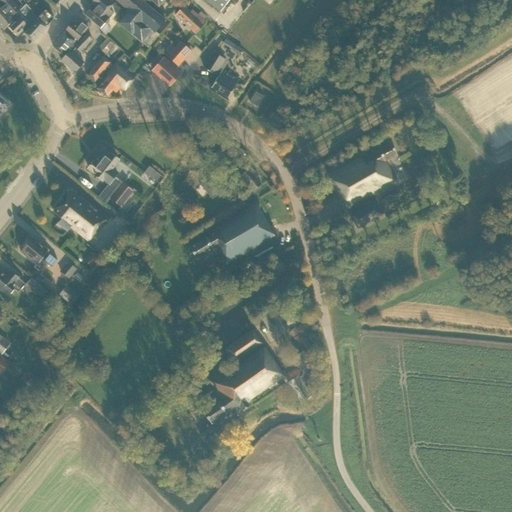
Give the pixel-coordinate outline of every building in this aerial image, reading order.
[(0,0),(0,25),(4,30),(8,26),(15,20),(12,17),(20,10),(10,0),(0,0)] [(94,0),(92,3),(94,5),(93,6),(85,15),(101,28),(105,24),(109,19),(108,19),(109,17),(110,18),(114,13),(109,9),(113,5),(107,0),(94,0)] [(155,32),(165,20),(141,0),(115,0),(127,10),(125,12),(127,14),(119,24),(142,42),(148,47),(158,35),(155,32)] [(151,0),(152,1),(151,3),(157,8),(164,0),(151,0)] [(204,0),(220,12),(229,0),(204,0)] [(20,10),(12,17),(15,20),(8,26),(17,36),(23,31),(37,17),(32,12),(32,11),(26,4),(20,10)] [(175,15),(193,31),(203,20),(192,10),(190,12),(183,6),(175,15)] [(24,33),(33,42),(54,19),(45,10),(37,18),(37,17),(23,31),(25,33),(24,33)] [(65,30),(72,36),(78,41),(88,28),(80,22),(76,27),(71,23),(65,30)] [(53,47),(63,55),(68,48),(70,50),(78,41),(72,36),(71,38),(64,33),(53,47)] [(77,56),(92,40),(87,34),(75,47),(76,48),(71,53),(69,52),(61,61),(74,73),(84,62),(77,56)] [(239,54),(242,49),(225,39),(222,44),(239,54)] [(99,48),(106,54),(113,45),(107,40),(99,48)] [(176,48),(172,45),(164,54),(178,66),(191,51),(181,42),(176,48)] [(213,52),(204,67),(216,75),(216,74),(219,76),(212,87),(228,98),(239,80),(234,77),(233,79),(227,75),(228,73),(220,68),(226,59),(213,52)] [(87,75),(95,82),(111,63),(103,56),(87,75)] [(152,71),(170,87),(182,73),(164,57),(152,71)] [(124,91),(134,78),(116,63),(106,74),(108,75),(97,89),(107,97),(112,90),(116,93),(120,88),(124,91)] [(249,102),(257,107),(263,97),(256,92),(249,102)] [(2,112),(8,104),(0,96),(0,114),(2,112)] [(374,195),(397,182),(385,161),(397,154),(391,144),(363,160),(361,156),(328,175),(358,228),(384,213),(374,195)] [(217,148),(209,156),(223,170),(230,163),(217,148)] [(112,169),(118,160),(111,155),(104,150),(95,161),(91,162),(88,165),(88,169),(102,180),(103,179),(109,184),(118,173),(112,169)] [(150,166),(145,172),(159,184),(164,178),(150,166)] [(238,178),(249,192),(260,184),(255,177),(257,175),(249,166),(237,176),(233,172),(228,176),(233,182),(238,178)] [(110,199),(122,208),(135,192),(123,182),(110,199)] [(60,219),(89,241),(107,218),(78,196),(77,197),(68,190),(52,210),(61,217),(60,219)] [(215,249),(225,265),(273,236),(268,228),(270,227),(255,202),(216,226),(217,230),(189,247),(197,260),(215,249)] [(42,259),(52,268),(58,261),(47,252),(49,250),(44,246),(42,246),(32,238),(21,251),(37,264),(42,259)] [(77,269),(68,262),(60,271),(69,279),(77,269)] [(18,293),(25,284),(18,278),(19,277),(12,271),(11,272),(7,268),(0,276),(0,287),(9,295),(14,289),(18,293)] [(40,283),(44,278),(39,274),(35,279),(40,283)] [(27,284),(43,296),(47,291),(31,278),(27,284)] [(59,295),(70,304),(78,294),(67,285),(59,295)] [(246,403),(283,378),(251,331),(225,349),(235,364),(209,382),(221,400),(202,412),(210,424),(237,406),(241,412),(248,407),(246,403)] [(0,353),(2,355),(10,344),(0,335),(0,353)] [(301,401),(311,395),(304,383),(308,379),(310,376),(310,374),(310,370),(310,368),(308,366),(313,363),(305,350),(294,357),(302,370),(303,370),(303,371),(303,372),(303,374),(302,375),(300,377),(299,375),(288,382),(301,401)] [(206,398),(214,393),(210,388),(202,392),(206,398)]
